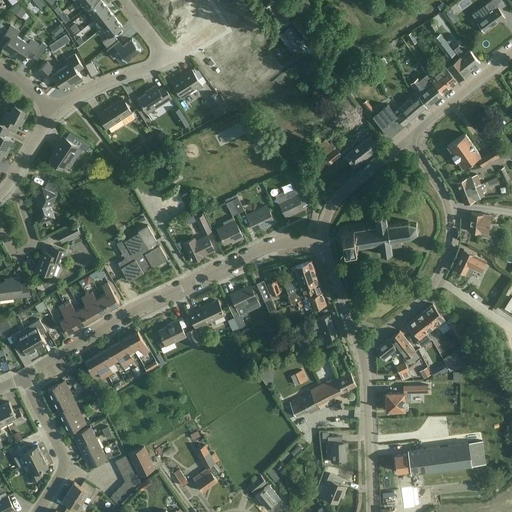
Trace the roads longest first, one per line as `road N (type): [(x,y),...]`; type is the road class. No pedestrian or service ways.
road 1 (residential): [(23,380),(55,353),(258,251),(321,241)]
road 2 (tertiary): [(359,348),(420,302),(446,256),(444,195),(409,139)]
road 3 (tertiary): [(372,511),(359,348)]
road 4 (residential): [(37,511),(63,458),(23,380)]
road 5 (tertiary): [(409,139),(349,186),(330,209),(321,241)]
road 6 (tertiary): [(409,139),(511,52)]
